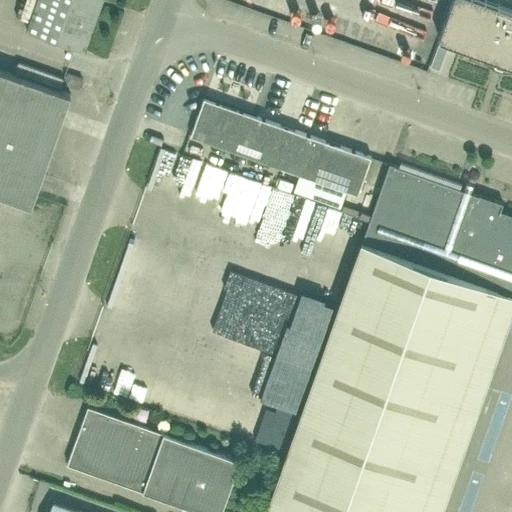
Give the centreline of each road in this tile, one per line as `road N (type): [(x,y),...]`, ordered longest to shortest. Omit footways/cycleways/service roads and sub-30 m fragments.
road 1 (unclassified): [(25,391),(159,17)]
road 2 (unclassified): [(159,17),(511,139)]
